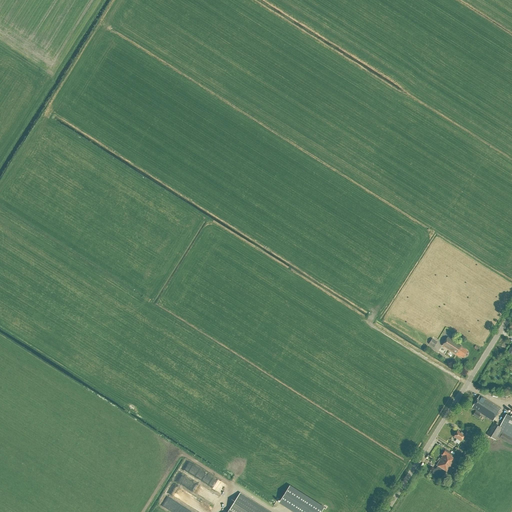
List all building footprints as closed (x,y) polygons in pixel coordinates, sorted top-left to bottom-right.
[(454,342),(451,340),(452,340),(447,337),(442,346),(460,357),(460,356),(463,358),(467,351),(461,347),(461,346),(454,341),(454,342)] [(434,347),(437,342),(432,339),(429,344),(434,347)] [(476,410),(473,415),(479,419),(481,415),(480,414),(481,413),(493,421),(501,409),(480,396),(473,408),(476,410)] [(511,416),(509,422),(504,419),(500,426),(493,422),(486,435),(496,440),(498,437),(511,444),(511,416)] [(465,435),(457,430),(456,432),(455,432),(455,434),(455,435),(454,437),(457,439),(455,441),(458,443),(458,444),(459,444),(460,444),(461,441),(462,442),(462,441),(468,444),(471,438),(469,437),(469,436),(465,434),(465,435)] [(444,475),(456,457),(445,450),(442,455),(443,455),(437,465),(438,466),(435,470),(434,469),(432,473),(441,479),(444,475)] [(165,481),(171,485),(175,478),(169,475),(165,481)] [(191,485),(189,490),(210,498),(212,493),(191,485)] [(294,511),(320,511),(324,507),(290,485),(279,502),(294,511)] [(163,497),(184,508),(186,504),(183,502),(184,500),(174,495),(175,493),(167,489),(163,497)] [(240,493),(227,511),(270,511),(240,493)]
